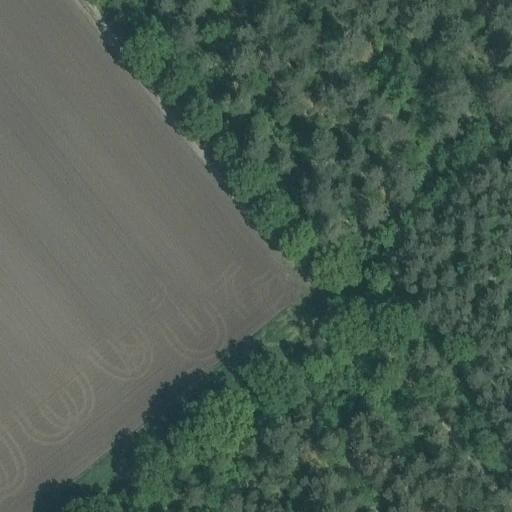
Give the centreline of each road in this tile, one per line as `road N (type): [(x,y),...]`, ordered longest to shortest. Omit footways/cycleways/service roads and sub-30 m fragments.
road 1 (track): [(511,499),(345,283)]
road 2 (track): [(345,283),(511,148)]
